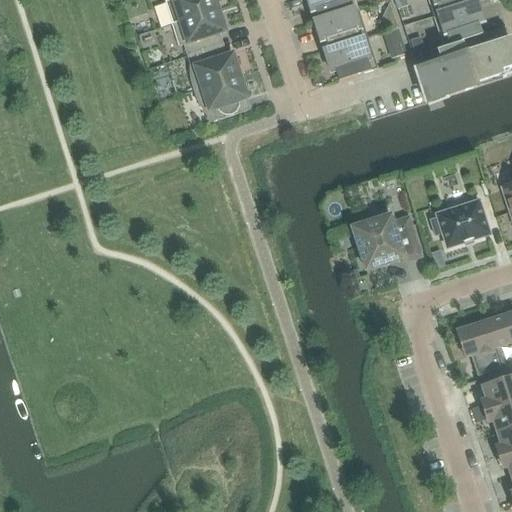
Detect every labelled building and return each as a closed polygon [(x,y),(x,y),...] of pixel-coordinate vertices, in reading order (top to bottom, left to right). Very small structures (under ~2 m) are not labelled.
[(172,26),(218,11),(218,10),(215,11),(213,5),(216,4),(214,0),(168,0),(169,2),(165,4),(172,26)] [(315,24),(358,10),(354,0),(306,0),(309,6),(313,4),(319,22),(315,24)] [(406,0),(394,0),(398,10),(404,8),(407,1),(406,0)] [(427,0),(434,18),(477,4),(472,5),(470,0),(427,0)] [(443,47),(482,35),(479,25),(483,24),(477,4),(434,18),(443,47)] [(325,54),(368,40),(358,10),(315,24),(318,35),(323,34),(329,52),(324,53),(325,54)] [(187,58),(223,46),(219,35),(225,33),(220,18),(218,19),(216,12),(218,12),(218,11),(172,26),(179,48),(183,47),(187,58)] [(511,48),(505,27),(482,35),(443,47),(433,51),(437,64),(415,71),(424,98),(441,93),(443,98),(476,88),(475,83),(501,75),(500,71),(511,66),(511,48)] [(399,35),(386,39),(393,60),(406,56),(399,35)] [(368,40),(325,54),(328,65),(332,63),(339,83),(378,71),(368,40)] [(421,40),(411,43),(414,53),(424,50),(421,40)] [(194,93),(240,78),(240,77),(237,78),(235,72),(237,71),(233,56),(227,58),(223,46),(187,58),(187,59),(191,57),(195,70),(190,70),(191,80),(193,90),(194,93)] [(240,78),(194,93),(195,96),(199,105),(204,114),(208,110),(213,124),(246,113),(242,101),(247,100),(240,78)] [(511,221),(511,185),(501,189),(511,221)] [(466,207),(436,217),(437,219),(430,222),(435,238),(443,235),(447,250),(489,236),(479,203),(489,200),(485,188),(475,191),(476,193),(463,197),(466,207)] [(393,225),(391,218),(373,223),(371,222),(369,222),(366,222),(364,222),(361,223),(359,225),(358,227),(357,229),(353,230),(366,272),(387,265),(388,264),(389,263),(390,262),(390,261),(394,259),(395,260),(396,261),(397,261),(399,261),(403,260),(404,264),(421,258),(408,220),(393,225)] [(511,344),(511,313),(489,321),(498,349),(511,344)] [(507,376),(498,349),(489,321),(461,330),(477,379),(487,375),(489,382),(507,376)] [(485,414),(511,404),(511,378),(508,380),(482,388),(488,405),(482,407),(485,414)] [(497,435),(511,430),(511,404),(485,414),(487,421),(492,419),(497,435)] [(482,407),(471,410),(473,417),(485,414),(482,407)] [(485,414),(473,417),(476,424),(487,421),(485,414)] [(500,460),(511,455),(511,430),(497,435),(502,451),(497,452),(500,460)] [(511,481),(511,480),(511,455),(500,460),(502,466),(507,465),(511,481)]
